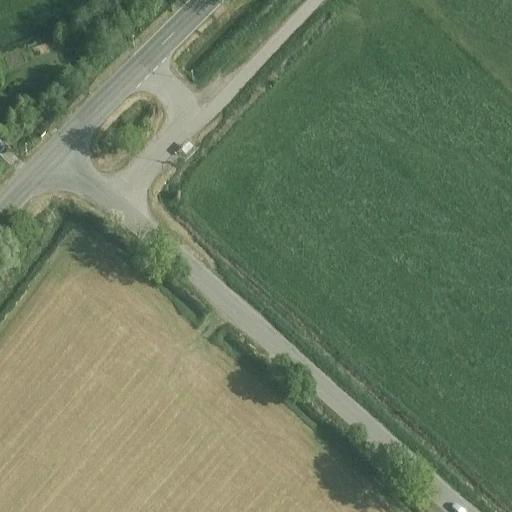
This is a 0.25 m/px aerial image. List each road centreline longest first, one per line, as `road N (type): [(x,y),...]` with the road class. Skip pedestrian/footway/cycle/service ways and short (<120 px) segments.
road 1 (unclassified): [(55,157),(252,319),(458,511)]
road 2 (tertiary): [(142,67),(55,157)]
